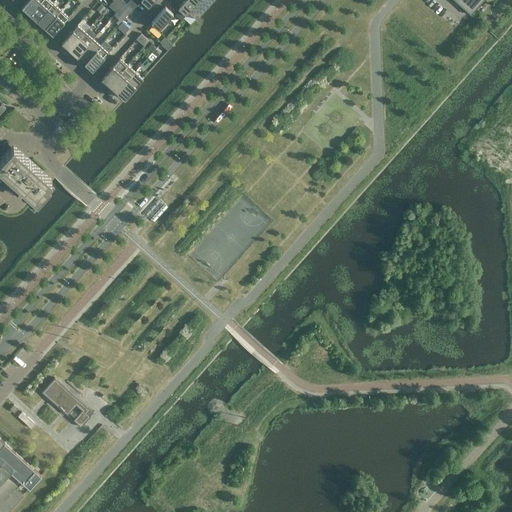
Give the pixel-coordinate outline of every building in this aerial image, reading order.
[(32,11),(41,0),(27,0),(24,4),(32,11)] [(39,18),(53,2),(50,0),(41,0),(32,11),(39,18)] [(185,0),(178,8),(186,15),(191,9),(199,0),(185,0)] [(199,0),(191,9),(199,16),(213,0),(199,0)] [(454,0),(471,14),(483,0),(454,0)] [(47,24),(61,9),(53,2),(39,18),(47,24)] [(173,13),(165,6),(151,22),(159,29),(173,13)] [(55,31),(69,16),(61,9),(47,24),(55,31)] [(126,32),(131,26),(123,20),(118,26),(126,32)] [(72,46),(85,31),(77,24),(64,39),(72,46)] [(79,53),(93,38),(85,31),(72,46),(79,53)] [(165,36),(160,42),(168,48),(172,42),(165,36)] [(87,60),(100,45),(93,38),(79,53),(87,60)] [(95,67),(108,52),(100,45),(87,60),(95,67)] [(112,82),(128,64),(120,57),(104,75),(112,82)] [(119,89),(135,71),(128,64),(112,82),(119,89)] [(143,78),(142,77),(135,71),(119,89),(127,96),(143,78)] [(0,166),(35,198),(49,182),(10,147),(0,158),(0,166)] [(94,412),(60,382),(55,377),(42,392),(81,427),(94,412)] [(35,423),(22,411),(18,416),(31,428),(35,423)] [(42,475),(0,437),(0,511),(8,511),(24,495),(16,488),(22,481),(30,488),(42,475)]
